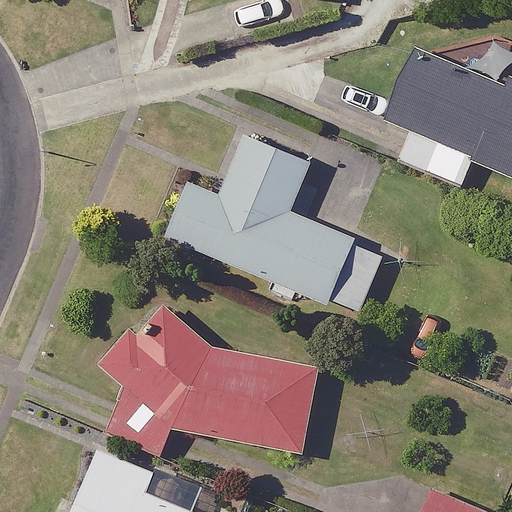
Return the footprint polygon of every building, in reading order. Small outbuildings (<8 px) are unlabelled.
[(511,78),(415,43),(388,117),(410,125),(397,157),(461,181),(469,158),(511,173),(511,78)] [(307,159),(240,132),(217,190),(185,177),(163,231),(359,311),(385,248),(288,208),(307,159)] [(220,344),(154,296),(137,323),(123,317),(95,363),(126,379),(103,424),(156,451),(175,424),(301,449),(318,363),(220,344)] [(152,468),(94,445),(68,511),(205,511),(144,488),(152,468)] [(483,511),(485,507),(432,486),(420,511),(483,511)]
